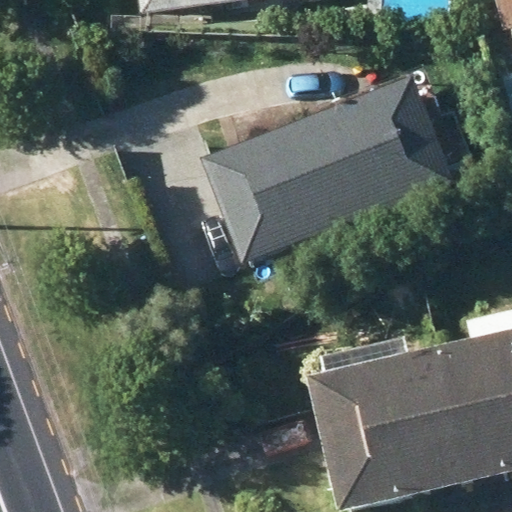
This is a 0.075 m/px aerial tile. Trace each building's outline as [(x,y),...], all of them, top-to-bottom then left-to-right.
[(141,0),(145,21),(303,0),(141,0)] [(511,0),(484,0),(495,40),(511,36),(511,35),(511,0)] [(246,276),(459,193),(418,87),(205,170),(246,276)] [(511,491),(511,328),(460,341),(465,360),(432,368),(463,503),(511,491)] [(329,511),(422,511),(463,503),(432,368),(402,375),(399,359),(313,379),(317,396),(304,399),(322,476),(306,479),(312,506),(327,502),(329,511)]
